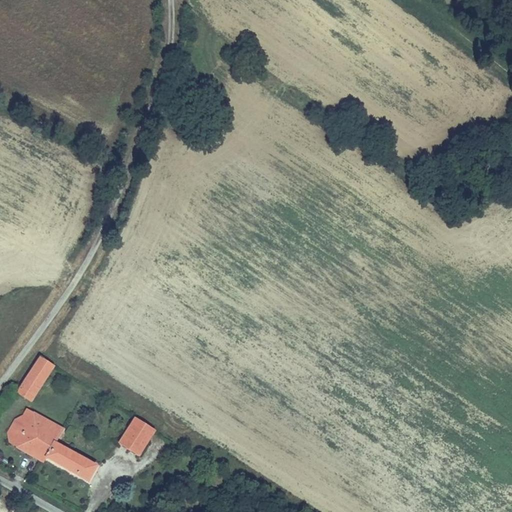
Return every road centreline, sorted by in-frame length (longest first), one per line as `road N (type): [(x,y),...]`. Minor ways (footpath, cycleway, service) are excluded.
road 1 (track): [(173,0),(169,47),(105,227),(0,379)]
road 2 (track): [(511,73),(416,0)]
